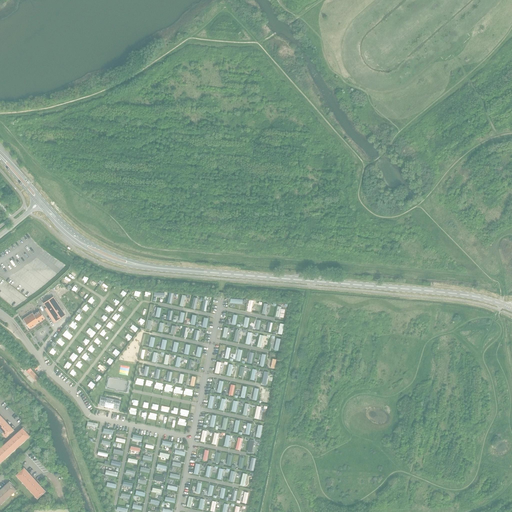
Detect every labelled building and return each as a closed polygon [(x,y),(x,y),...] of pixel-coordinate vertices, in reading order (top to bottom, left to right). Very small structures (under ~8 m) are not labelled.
[(53,297),(44,303),(47,307),(45,309),(51,318),(53,317),(56,321),(66,315),(53,297)] [(33,313),(23,319),(29,329),(45,319),(40,311),(34,315),(33,313)] [(39,378),(30,368),(27,370),(37,380),(39,378)] [(108,395),(105,408),(118,411),(120,402),(117,401),(118,398),(108,395)] [(0,431),(1,433),(8,427),(9,426),(4,421),(0,425),(0,431)] [(9,426),(8,427),(1,433),(6,438),(13,431),(9,426)] [(18,433),(25,441),(30,436),(23,429),(18,433)] [(25,441),(18,433),(14,437),(20,445),(25,441)] [(20,445),(14,437),(9,442),(16,449),(20,445)] [(16,449),(9,442),(4,446),(11,453),(16,449)] [(0,449),(0,450),(6,457),(11,453),(4,446),(0,449)] [(21,480),(28,473),(23,468),(16,475),(21,480)] [(21,480),(25,484),(32,478),(28,473),(21,480)] [(29,489),(36,482),(32,478),(25,484),(29,489)] [(29,489),(33,494),(40,487),(36,482),(29,489)] [(5,487),(12,494),(16,490),(10,483),(5,487)] [(0,491),(7,499),(12,494),(5,487),(0,491)] [(40,487),(33,494),(38,498),(45,492),(40,487)]
